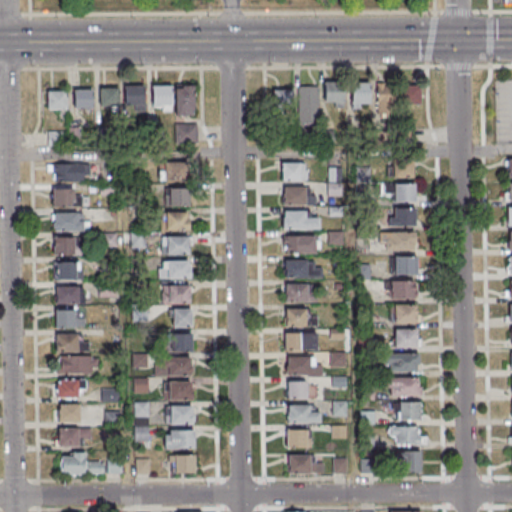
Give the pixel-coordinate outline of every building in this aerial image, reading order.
[(343,81),(324,81),(324,107),(343,107),(343,81)] [(369,83),(351,83),(351,108),(369,108),(369,83)] [(401,104),(420,104),(420,83),(401,83),(401,104)] [(376,84),(376,114),(394,114),(394,84),(376,84)] [(125,85),(143,85),(143,104),(125,105),(125,85)] [(151,85),(171,85),(171,111),(161,111),(161,106),(151,106),(151,85)] [(193,85),(176,85),(175,115),(193,115),(193,85)] [(319,123),(319,86),(299,86),(299,123),(319,123)] [(99,87),(118,87),(118,106),(99,106),(99,87)] [(72,89),(91,89),(91,108),(72,108),(72,89)] [(273,89),(273,111),(292,111),(292,89),(273,89)] [(46,91),(66,90),(66,109),(47,110),(46,91)] [(176,124),(176,143),(197,143),(197,124),(176,124)] [(413,158),(392,158),(392,179),(413,179),(413,158)] [(159,182),(187,182),(187,162),(159,162),(159,182)] [(281,162),(281,180),(306,180),(306,169),(304,169),(304,162),(281,162)] [(83,164),(52,164),(52,181),(83,181),(83,164)] [(341,167),(328,167),(328,194),(341,194),(341,167)] [(415,184),(391,184),(391,202),(415,202),(415,184)] [(283,187),(283,204),(315,204),(315,194),(310,194),(310,186),(283,187)] [(51,188),(51,206),(81,206),(81,195),(73,195),(73,188),(51,188)] [(189,188),(168,188),(168,206),(189,206),(189,188)] [(415,226),(415,209),(385,209),(385,226),(415,226)] [(318,228),(282,229),(282,217),(279,217),(279,211),(311,211),(311,218),(318,217),(318,228)] [(52,213),(52,232),(82,232),(82,213),(52,213)] [(165,213),(165,230),(189,230),(189,213),(165,213)] [(415,250),(415,233),(384,233),(384,250),(415,250)] [(134,246),(144,246),(144,234),(134,235),(134,246)] [(282,235),(315,235),(315,239),(319,239),(319,248),(315,248),(315,253),(282,253),(282,235)] [(188,236),(188,254),(161,254),(161,236),(188,236)] [(52,255),(74,255),(74,237),(52,237),(52,255)] [(390,257),(390,276),(417,276),(417,257),(390,257)] [(284,259),(306,259),(306,260),(314,260),(314,267),(322,267),(322,278),(284,278),(284,259)] [(167,260),(167,278),(190,278),(190,260),(167,260)] [(78,279),(78,262),(53,262),(53,280),(78,279)] [(387,282),(387,299),(415,299),(415,282),(387,282)] [(285,284),(312,283),(312,290),(316,290),(316,301),(285,301),(285,284)] [(115,296),(115,284),(95,284),(95,296),(115,296)] [(189,285),(189,302),(167,303),(167,285),(189,285)] [(77,287),(54,287),(54,303),(77,303),(77,287)] [(417,305),(391,305),(391,322),(417,322),(417,305)] [(191,308),(191,327),(172,327),(172,308),(191,308)] [(285,308),(285,326),(317,325),(317,316),(305,316),(305,308),(285,308)] [(54,309),(54,327),(83,327),(83,317),(74,317),(74,309),(54,309)] [(393,347),(419,347),(419,329),(393,329),(393,347)] [(284,332),(316,332),(316,349),(284,349),(284,332)] [(192,351),(191,333),(172,333),(172,352),(192,351)] [(55,334),(55,351),(85,351),(85,334),(55,334)] [(329,352),(344,351),(344,366),(330,366),(329,352)] [(419,353),(383,353),(383,371),(419,371),(419,353)] [(97,356),(56,356),(56,372),(97,372),(97,356)] [(287,357),(314,356),(314,364),(321,363),(321,374),(287,375),(287,357)] [(154,358),(154,376),(192,376),(192,358),(154,358)] [(418,378),(382,378),(382,397),(418,397),(418,378)] [(55,397),(82,397),(82,379),(55,379),(55,397)] [(146,392),(146,379),(134,379),(134,392),(146,392)] [(190,381),(163,381),(164,400),(192,399),(192,387),(190,387),(190,381)] [(287,381),(306,381),(306,399),(287,399),(287,381)] [(118,402),(118,388),(102,388),(102,402),(118,402)] [(148,402),(134,402),(134,441),(148,441),(148,402)] [(78,403),(78,421),(57,421),(57,409),(59,409),(59,404),(78,403)] [(287,405),(287,423),(320,423),(320,411),(309,411),(309,404),(287,405)] [(393,421),(421,421),(421,404),(393,404),(393,421)] [(193,406),(165,405),(165,423),(192,424),(193,406)] [(103,440),(116,440),(116,427),(119,427),(119,411),(103,411),(103,440)] [(56,428),(90,427),(90,439),(77,439),(77,446),(57,446),(56,428)] [(421,445),(421,428),(388,428),(388,445),(421,445)] [(193,429),(193,448),(163,448),(163,434),(168,434),(168,429),(193,429)] [(286,429),(286,447),(306,447),(306,429),(286,429)] [(420,474),(420,453),(395,453),(395,474),(420,474)] [(61,475),(102,475),(102,462),(84,462),(84,454),(61,454),(61,475)] [(287,454),(287,474),(309,474),(309,473),(323,473),(323,462),(309,462),(309,454),(287,454)] [(194,455),(169,455),(169,473),(194,473),(194,455)] [(120,474),(120,460),(107,460),(107,474),(120,474)] [(148,473),(148,460),(139,460),(139,473),(148,473)]
